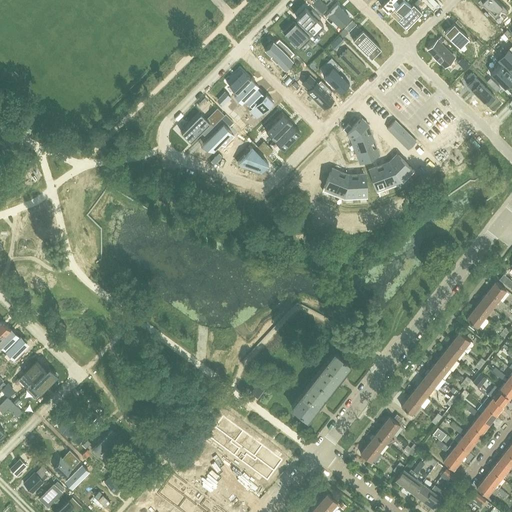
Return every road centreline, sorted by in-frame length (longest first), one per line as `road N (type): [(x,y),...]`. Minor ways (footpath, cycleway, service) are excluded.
road 1 (residential): [(322,131),(263,186),(170,153),(165,126),(240,49)]
road 2 (residential): [(317,454),(501,219)]
